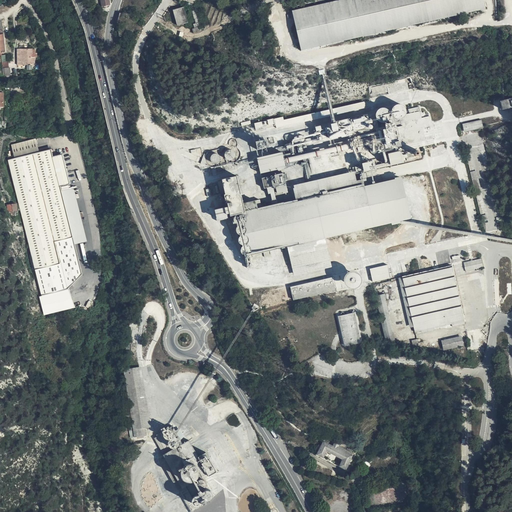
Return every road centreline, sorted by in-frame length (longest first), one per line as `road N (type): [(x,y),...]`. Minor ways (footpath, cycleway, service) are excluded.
road 1 (tertiary): [(211,311),(178,269),(124,136),(108,62),(117,0)]
road 2 (secondary): [(172,303),(132,195),(79,0)]
road 3 (secondary): [(312,511),(219,364)]
road 4 (residential): [(74,138),(60,70),(26,0)]
